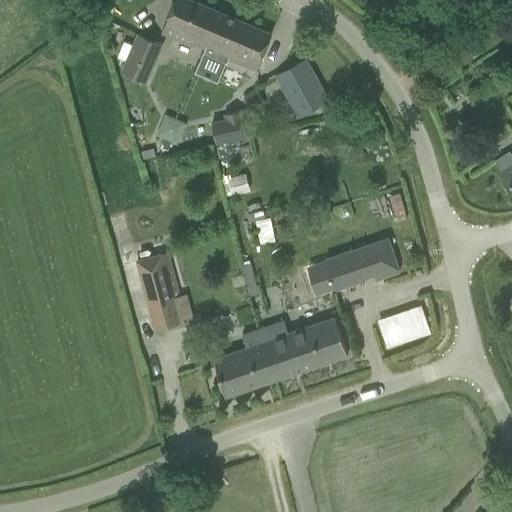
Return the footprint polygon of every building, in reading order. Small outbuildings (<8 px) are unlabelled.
[(204,53),(208,55),(225,14),(191,0),(175,0),(162,33),(195,47),(196,43),(206,47),(204,53)] [(69,7),(64,15),(69,19),(74,11),(69,7)] [(229,57),(257,69),(271,34),(225,14),(208,55),(226,63),(229,57)] [(122,73),(146,83),(163,44),(139,34),(122,73)] [(276,75),(299,117),(311,110),(315,108),(324,103),(328,100),(305,58),(287,68),(276,75)] [(324,103),(315,108),(318,114),(327,109),(324,103)] [(213,123),(217,141),(246,136),(242,118),(241,118),(240,112),(226,114),(227,120),(213,123)] [(167,114),(157,134),(167,139),(176,118),(167,114)] [(164,145),(162,152),(173,149),(176,143),(167,139),(164,145)] [(153,148),(141,151),(143,159),(155,156),(153,148)] [(496,162),(511,186),(511,159),(508,154),(496,162)] [(232,191),(250,191),(251,176),(233,176),(232,191)] [(384,239),(322,261),(333,292),(359,282),(358,281),(371,276),(373,281),(396,273),(384,239)] [(174,298),(180,296),(168,252),(137,260),(156,328),(181,321),(174,298)] [(389,347),(434,332),(425,303),(379,318),(389,347)] [(272,327),(259,331),(274,379),(288,374),(317,364),(345,354),(343,350),(332,319),(305,328),(287,334),(276,338),(272,327)] [(214,359),(226,395),(274,379),(259,331),(242,337),(246,347),(214,359)]
